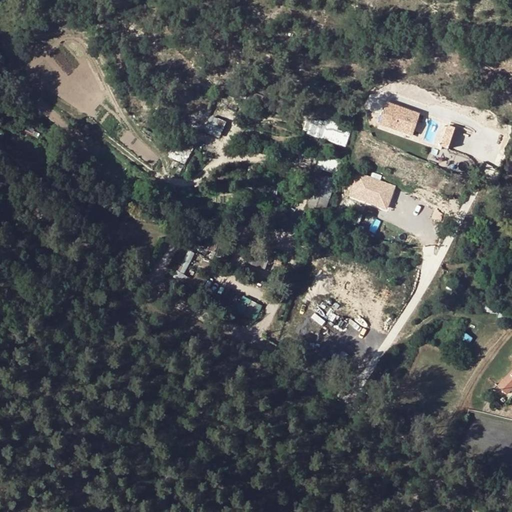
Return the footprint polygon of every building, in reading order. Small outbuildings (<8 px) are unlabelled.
[(410,108),(388,102),(383,122),(404,128),(410,108)] [(220,136),(226,121),(213,116),(208,131),(220,136)] [(450,145),(454,126),(448,124),(444,144),(450,145)] [(325,213),(337,179),(318,172),(306,206),(325,213)] [(357,173),(352,196),(375,201),(381,174),(373,173),(372,176),(357,173)] [(257,318),(263,303),(243,296),(238,311),(257,318)] [(492,386),(508,368),(502,362),(487,382),(492,386)] [(511,364),(508,368),(492,386),(499,392),(502,389),(508,394),(511,389),(511,364)]
